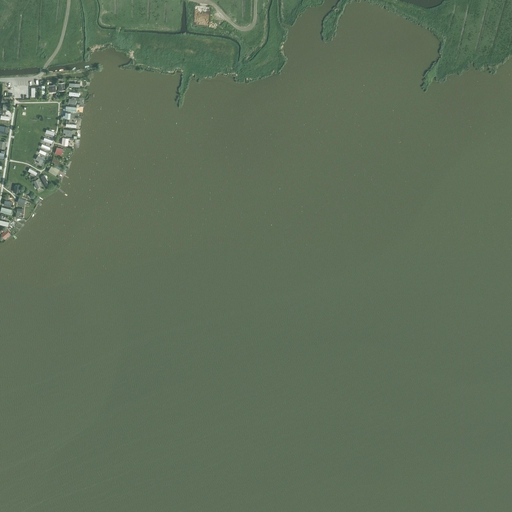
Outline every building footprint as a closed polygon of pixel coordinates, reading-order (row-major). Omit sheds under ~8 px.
[(58,90),(57,84),(49,85),(50,93),(57,92),(56,90),(58,90)] [(62,155),(64,148),(57,147),(56,153),(62,155)] [(57,175),(60,169),(53,165),(50,171),(57,175)] [(42,185),(39,178),(34,181),(37,188),(42,185)] [(9,236),(9,233),(10,232),(8,229),(7,230),(7,229),(2,233),(6,238),(9,236)]
